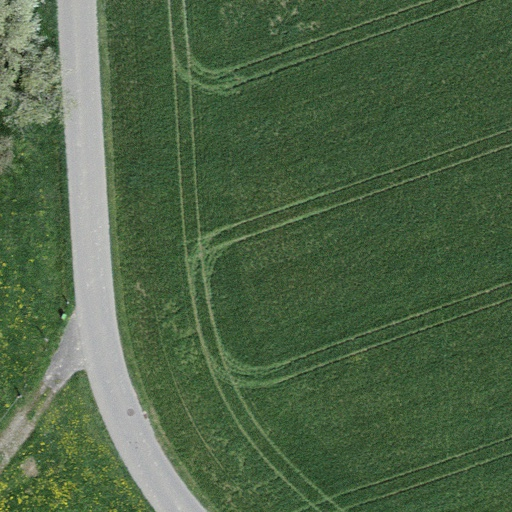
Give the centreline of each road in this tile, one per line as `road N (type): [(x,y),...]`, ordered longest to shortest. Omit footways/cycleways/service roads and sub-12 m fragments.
road 1 (unclassified): [(193,511),(163,483),(111,392),(92,339),(70,0)]
road 2 (track): [(0,485),(92,339)]
